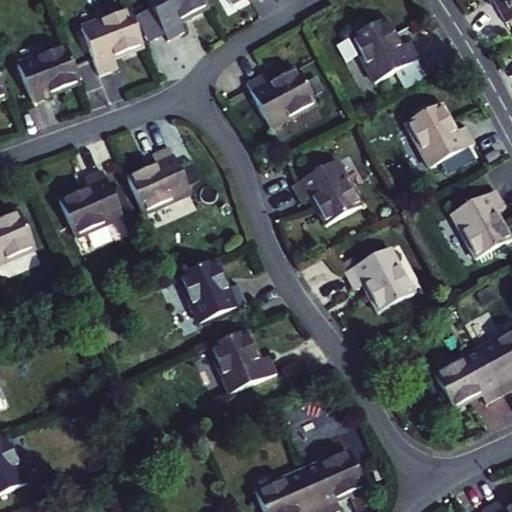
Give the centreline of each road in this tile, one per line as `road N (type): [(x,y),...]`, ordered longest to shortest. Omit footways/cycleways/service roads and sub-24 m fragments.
road 1 (residential): [(426,485),(289,284),(239,156),(183,97)]
road 2 (residential): [(183,97),(0,163)]
road 3 (residential): [(314,2),(234,48),(183,97)]
road 4 (residential): [(511,120),(441,0)]
